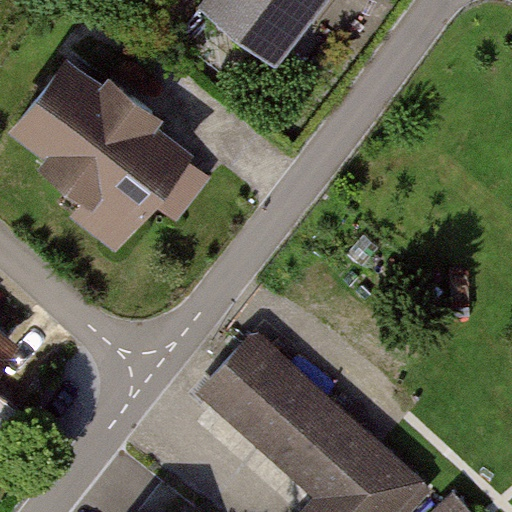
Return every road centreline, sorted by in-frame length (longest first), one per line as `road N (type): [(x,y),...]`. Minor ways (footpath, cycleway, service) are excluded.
road 1 (residential): [(442,0),(179,341),(145,369)]
road 2 (residential): [(145,369),(0,253)]
road 3 (residential): [(145,369),(113,428),(47,511)]
